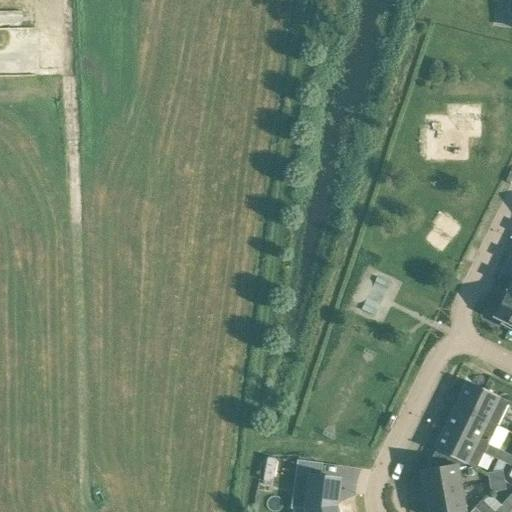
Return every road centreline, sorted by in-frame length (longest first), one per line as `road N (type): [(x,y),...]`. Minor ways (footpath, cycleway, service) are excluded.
road 1 (residential): [(447,334),(378,479),(380,511)]
road 2 (residential): [(511,198),(447,334)]
